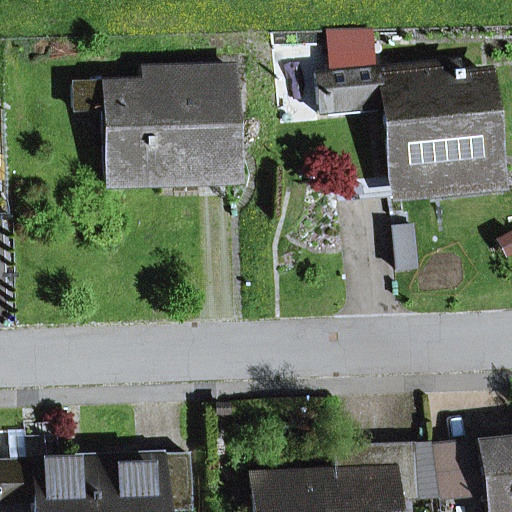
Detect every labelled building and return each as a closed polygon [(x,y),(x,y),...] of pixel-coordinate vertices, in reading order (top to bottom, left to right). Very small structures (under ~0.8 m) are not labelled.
[(440,174),(441,191),(495,186),(484,73),(458,75),(457,69),(450,70),(449,65),(313,74),(317,114),(382,108),(389,179),(440,174)] [(102,108),(104,183),(235,179),(232,70),(167,72),(168,83),(101,84),(102,108)] [(71,85),(71,109),(102,108),(101,84),(71,85)] [(334,202),(441,191),(440,174),(389,179),(332,185),(334,202)] [(499,501),(500,511),(511,511),(511,438),(471,443),(475,481),(435,487),(436,499),(436,511),(465,511),(464,501),(499,501)] [(435,487),(475,481),(471,443),(410,445),(412,500),(436,499),(435,487)] [(389,511),(390,501),(412,500),(410,445),(330,448),(331,474),(249,476),(250,511),(389,511)] [(0,502),(31,501),(31,511),(179,511),(188,511),(186,454),(0,460),(0,502)] [(500,511),(499,501),(464,501),(465,511),(500,511)]
